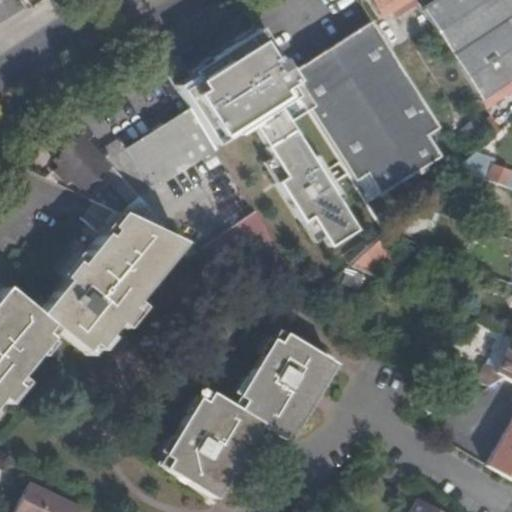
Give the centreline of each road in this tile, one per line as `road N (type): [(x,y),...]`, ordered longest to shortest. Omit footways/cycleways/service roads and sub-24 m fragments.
road 1 (primary): [(0,115),(174,0)]
road 2 (primary): [(114,0),(0,73)]
